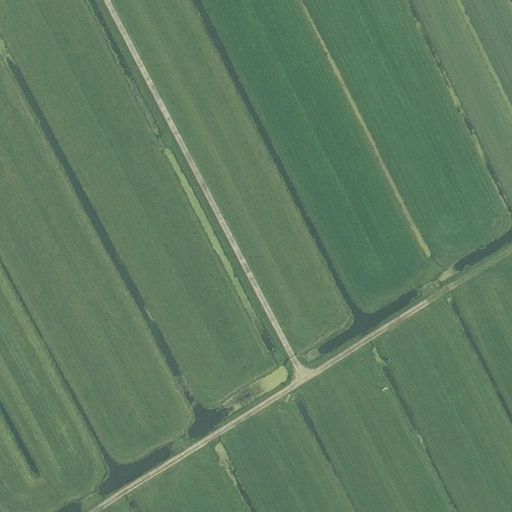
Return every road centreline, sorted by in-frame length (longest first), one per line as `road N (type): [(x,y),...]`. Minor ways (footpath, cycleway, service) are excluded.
road 1 (track): [(106,0),(304,378)]
road 2 (track): [(426,301),(94,511)]
